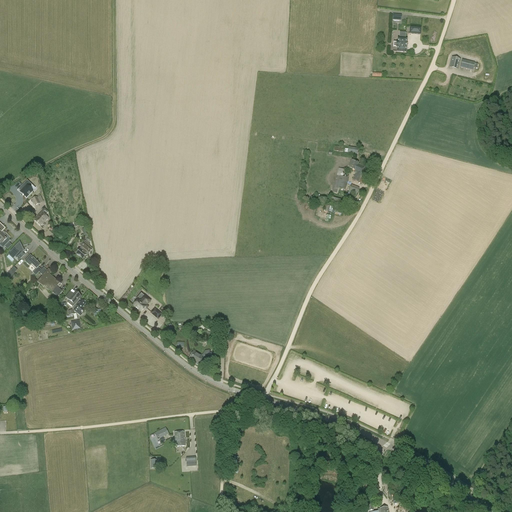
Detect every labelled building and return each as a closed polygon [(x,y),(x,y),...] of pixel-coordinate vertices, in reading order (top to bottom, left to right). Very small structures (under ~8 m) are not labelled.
[(396,43),(396,47),(397,48),(397,52),(405,53),(406,48),(406,44),(406,39),(405,39),(405,33),(400,33),(399,38),(398,38),(397,43),(396,43)] [(456,69),(459,60),(450,58),(448,67),(456,69)] [(475,63),(462,60),(460,68),(472,71),(475,63)] [(358,149),(348,147),(348,149),(345,149),(344,153),(347,153),(347,154),(357,155),(358,149)] [(349,168),(355,171),(354,173),(355,174),(353,180),(358,183),(365,166),(352,161),(349,168)] [(342,177),(344,170),(339,168),(332,192),(338,194),(339,189),(345,191),(349,178),(342,177)] [(27,181),(18,190),(21,193),(20,193),(23,196),(26,199),(32,192),(32,191),(29,189),(32,186),(27,181)] [(348,193),(356,196),(359,188),(351,185),(348,193)] [(316,195),(315,202),(324,203),(325,197),(320,196),(316,195)] [(37,197),(31,199),(35,207),(40,204),(37,197)] [(48,219),(45,216),(49,212),(45,209),(37,217),(38,217),(34,221),(40,227),(48,219)] [(0,242),(1,243),(0,243),(0,245),(3,248),(4,247),(9,243),(10,241),(9,239),(7,238),(4,235),(2,232),(3,231),(5,229),(0,223),(0,242)] [(80,249),(76,254),(82,259),(85,256),(87,257),(90,253),(93,249),(89,246),(89,245),(86,242),(85,241),(81,245),(82,246),(80,249)] [(23,251),(19,243),(10,252),(11,253),(8,255),(13,259),(15,257),(16,259),(17,258),(19,260),(24,255),(22,253),(23,251)] [(39,272),(41,270),(38,267),(40,265),(30,256),(25,262),(30,266),(31,265),(36,269),(33,273),(36,276),(39,272)] [(7,274),(11,278),(17,271),(14,267),(7,274)] [(43,268),(41,270),(39,272),(43,276),(37,282),(43,287),(44,286),(52,293),(60,283),(49,275),(51,272),(48,269),(47,271),(43,268)] [(20,269),(10,279),(13,282),(18,277),(20,279),(26,274),(20,269)] [(69,300),(69,301),(67,303),(72,307),(81,297),(76,293),(74,295),(73,295),(69,300)] [(138,301),(133,306),(141,313),(143,309),(145,307),(147,309),(149,307),(147,305),(151,301),(144,295),(144,296),(143,295),(141,293),(136,299),(138,301)] [(83,300),(82,301),(81,300),(73,310),(80,316),(85,310),(82,308),(86,304),(84,303),(85,302),(83,300)] [(154,308),(150,313),(158,319),(162,315),(154,308)] [(71,322),(72,331),(81,329),(79,321),(71,322)] [(209,359),(210,359),(210,360),(207,366),(212,369),(216,363),(214,362),(215,361),(216,361),(218,354),(211,352),(211,353),(210,353),(209,350),(205,351),(202,356),(194,351),(188,360),(199,366),(204,357),(205,356),(209,355),(210,356),(209,359)] [(156,437),(158,436),(159,439),(168,434),(165,428),(155,434),(156,437)] [(185,446),(184,432),(174,433),(175,447),(185,446)] [(86,450),(85,452),(87,487),(88,488),(90,489),(91,490),(105,488),(107,487),(107,486),(107,485),(105,450),(102,449),(86,450)] [(186,467),(196,467),(196,457),(186,458),(186,467)] [(367,505),(364,505),(365,511),(368,511),(370,511),(387,511),(387,508),(380,509),(380,510),(378,510),(379,511),(373,511),(371,511),(373,510),(372,503),(367,504),(367,505)]
